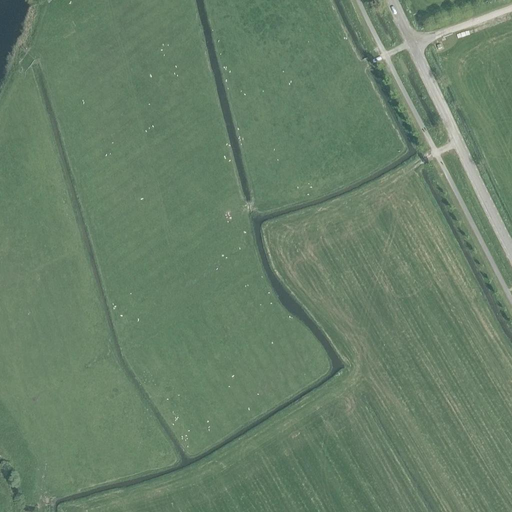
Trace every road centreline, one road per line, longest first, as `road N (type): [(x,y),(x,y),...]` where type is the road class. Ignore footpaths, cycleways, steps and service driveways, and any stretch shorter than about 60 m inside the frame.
road 1 (unknown): [(350,0),(511,315)]
road 2 (tertiary): [(511,251),(391,0)]
